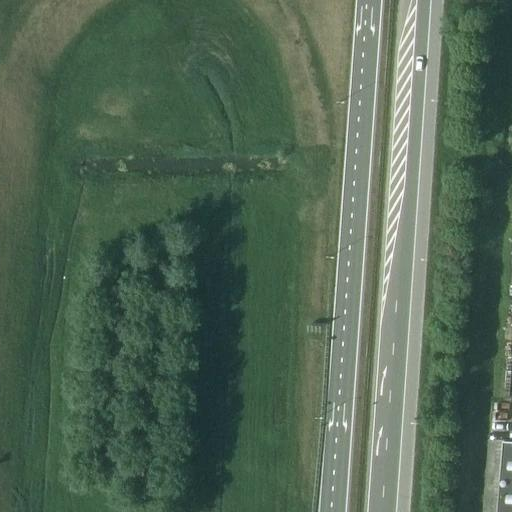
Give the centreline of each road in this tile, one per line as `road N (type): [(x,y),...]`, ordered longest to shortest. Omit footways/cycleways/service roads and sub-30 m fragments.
road 1 (motorway): [(380,511),(423,0)]
road 2 (motorway): [(375,0),(338,511)]
